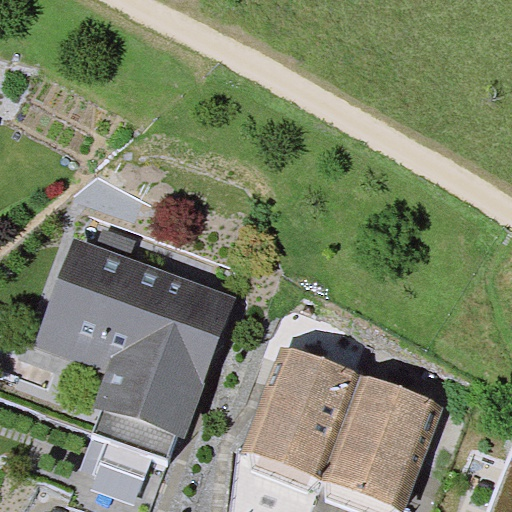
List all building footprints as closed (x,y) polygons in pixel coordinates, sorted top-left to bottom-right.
[(104,227),(97,245),(130,256),(136,239),(104,227)] [(186,440),(239,295),(130,256),(97,245),(75,236),(35,344),(105,370),(92,406),(102,410),(94,432),(166,459),(174,436),(186,440)] [(361,373),(290,347),(250,450),(323,479),(361,373)] [(402,511),(442,407),(361,373),(323,479),(401,511),(402,511)] [(511,511),(511,455),(489,511),(511,511)]
